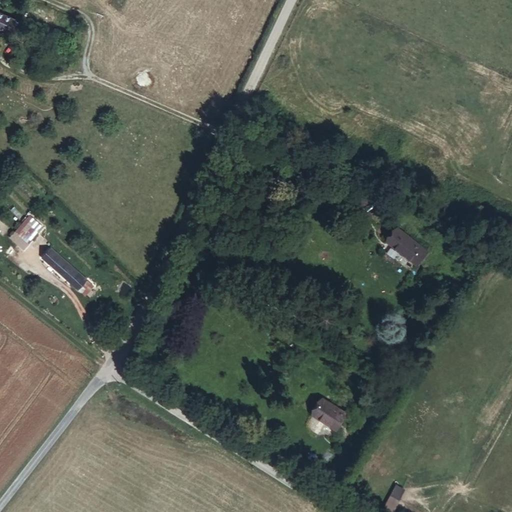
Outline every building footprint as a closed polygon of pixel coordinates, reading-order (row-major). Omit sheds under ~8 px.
[(10,22),(10,40),(18,40),(19,22),(10,22)] [(311,173),(294,166),(288,180),(304,188),(311,173)] [(29,214),(15,232),(28,243),(38,231),(33,228),(38,222),(29,214)] [(422,256),(390,232),(378,247),(410,271),(422,256)] [(91,280),(56,251),(47,260),(83,289),(91,280)] [(341,424),(352,408),(327,395),(317,410),(341,424)] [(388,498),(398,505),(407,491),(397,484),(388,498)]
